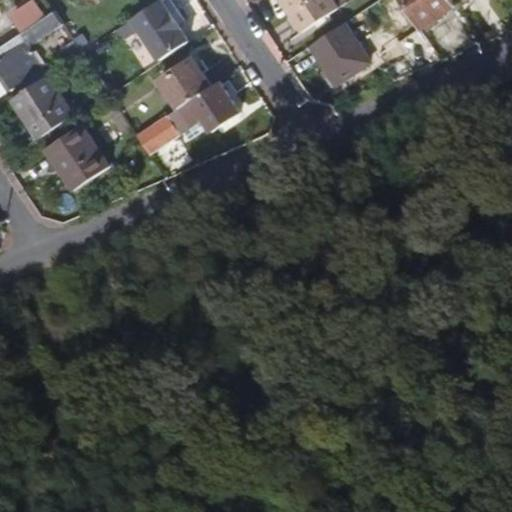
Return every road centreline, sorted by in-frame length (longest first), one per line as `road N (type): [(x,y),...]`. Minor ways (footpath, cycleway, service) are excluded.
road 1 (residential): [(42,253),(312,135)]
road 2 (residential): [(312,135),(511,50)]
road 3 (residential): [(221,0),(312,135)]
